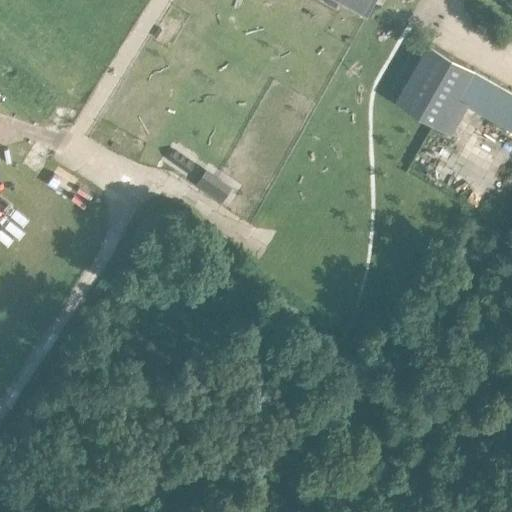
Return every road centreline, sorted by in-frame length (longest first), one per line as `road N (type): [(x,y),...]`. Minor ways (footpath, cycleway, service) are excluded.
road 1 (track): [(200,511),(511,388)]
road 2 (track): [(158,0),(78,133),(107,187),(114,230),(79,292)]
road 3 (track): [(0,413),(79,292)]
